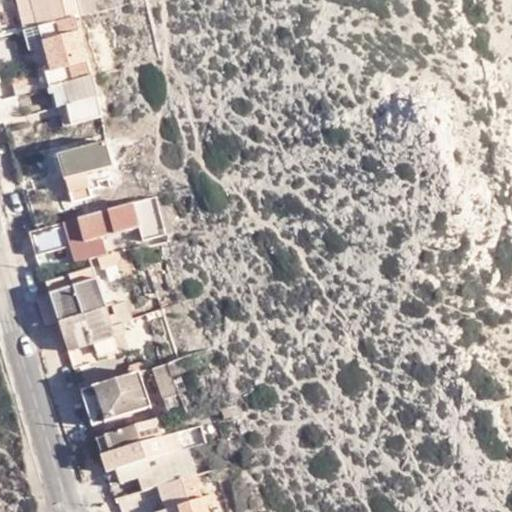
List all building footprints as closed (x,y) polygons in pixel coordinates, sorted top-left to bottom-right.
[(33,0),(17,0),(26,32),(41,29),(33,0)] [(83,18),(77,0),(33,0),(41,29),(49,27),(83,18)] [(93,59),(83,18),(49,27),(54,47),(59,67),(47,70),(52,91),(55,90),(97,81),(92,59),(93,59)] [(30,53),(54,47),(49,27),(41,29),(26,32),(30,53)] [(12,80),(18,99),(42,93),(35,73),(12,80)] [(97,81),(55,90),(60,110),(101,101),(97,81)] [(57,111),(60,110),(55,90),(52,91),(57,111)] [(0,124),(23,120),(18,99),(0,102),(0,124)] [(110,123),(103,100),(101,101),(60,110),(65,133),(110,123)] [(65,183),(85,179),(95,176),(114,172),(108,148),(59,160),(65,183)] [(95,176),(85,179),(89,195),(99,192),(98,187),(95,176)] [(89,195),(85,179),(65,183),(69,196),(72,207),(75,207),(91,202),(89,195)] [(76,210),(75,207),(72,207),(69,196),(61,199),(66,214),(76,210)] [(155,202),(130,210),(136,233),(141,248),(165,241),(155,202)] [(130,210),(122,212),(129,235),(136,233),(130,210)] [(129,235),(122,212),(92,221),(99,243),(129,235)] [(92,221),(78,224),(85,247),(99,243),(92,221)] [(78,224),(57,228),(65,251),(69,263),(89,258),(85,247),(78,224)] [(57,228),(14,242),(17,254),(21,266),(65,251),(57,228)] [(102,254),(99,243),(85,247),(89,258),(102,254)] [(127,252),(100,258),(103,271),(122,266),(125,277),(133,275),(127,252)] [(72,278),(75,288),(98,281),(95,272),(72,278)] [(49,285),(51,295),(75,288),(72,278),(49,285)] [(98,281),(75,288),(84,318),(106,311),(98,281)] [(75,288),(51,295),(53,302),(61,326),(84,318),(75,288)] [(61,326),(53,302),(41,305),(48,330),(61,326)] [(129,308),(114,312),(119,329),(123,328),(133,325),(129,308)] [(106,311),(84,318),(93,346),(117,340),(114,331),(106,311)] [(84,318),(61,326),(70,353),(93,346),(84,318)] [(114,331),(117,340),(126,337),(123,328),(119,329),(114,331)] [(186,360),(179,362),(189,394),(191,393),(186,377),(191,375),(186,360)] [(189,394),(179,362),(170,365),(181,397),(189,394)] [(181,397),(170,365),(157,369),(167,401),(181,397)] [(155,409),(143,375),(83,393),(94,428),(155,409)] [(185,410),(181,397),(167,401),(172,415),(185,410)] [(160,421),(108,437),(113,454),(165,438),(160,421)] [(113,454),(103,457),(106,466),(109,475),(121,471),(186,451),(181,433),(165,438),(113,454)] [(108,437),(98,441),(103,457),(113,454),(108,437)] [(186,451),(121,471),(123,476),(111,480),(113,486),(141,477),(146,493),(160,488),(200,476),(203,475),(194,448),(186,451)] [(200,476),(160,488),(167,510),(167,511),(213,511),(209,497),(207,498),(200,476)]
